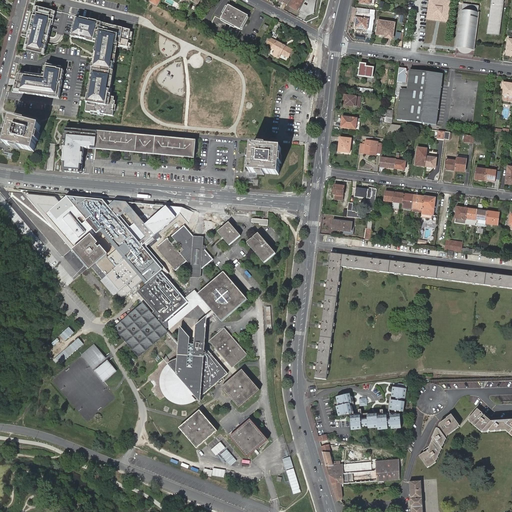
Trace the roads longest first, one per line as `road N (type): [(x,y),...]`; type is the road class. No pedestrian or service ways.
road 1 (tertiary): [(0,173),(315,205)]
road 2 (tertiary): [(315,205),(297,386),(331,511)]
road 3 (unclassified): [(0,427),(51,438),(234,511)]
road 4 (residential): [(335,44),(511,70)]
road 5 (unknown): [(0,454),(69,465),(145,511)]
road 6 (tertiary): [(335,44),(319,171)]
road 7 (residential): [(319,171),(446,187)]
